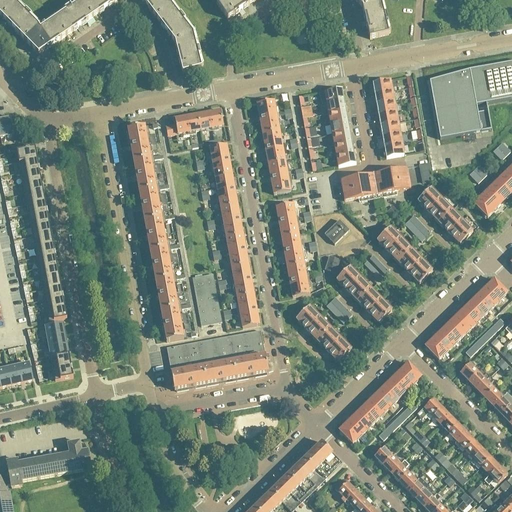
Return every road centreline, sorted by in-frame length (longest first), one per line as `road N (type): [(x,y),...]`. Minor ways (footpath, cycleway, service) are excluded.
road 1 (residential): [(286,387),(231,89)]
road 2 (residential): [(95,395),(49,120)]
road 3 (residential): [(147,382),(99,112)]
road 4 (residential): [(175,99),(162,47),(131,6),(11,88)]
road 5 (residential): [(511,453),(402,341)]
road 6 (residential): [(153,412),(286,387)]
road 7 (residential): [(227,511),(316,425)]
road 8 (residential): [(135,511),(95,395)]
road 9 (residential): [(231,89),(351,66)]
road 10 (residential): [(401,511),(316,425)]
road 11 (residential): [(402,341),(488,257)]
road 12 (residential): [(316,425),(402,341)]
